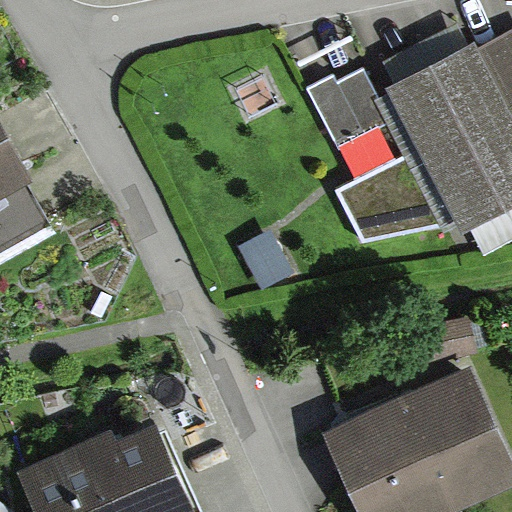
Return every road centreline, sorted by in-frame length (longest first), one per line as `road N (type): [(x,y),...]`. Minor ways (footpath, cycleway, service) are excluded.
road 1 (residential): [(61,57),(271,511)]
road 2 (residential): [(61,57),(333,0)]
